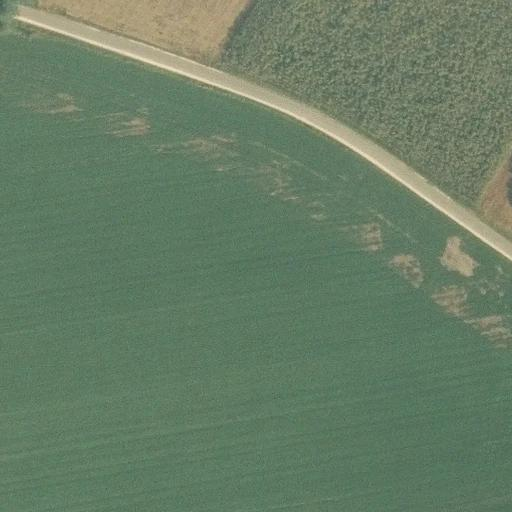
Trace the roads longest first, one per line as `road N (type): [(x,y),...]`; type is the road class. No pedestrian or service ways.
road 1 (unclassified): [(511,256),(306,117),(0,6)]
road 2 (unknown): [(239,90),(220,185),(143,354),(140,456),(160,511)]
